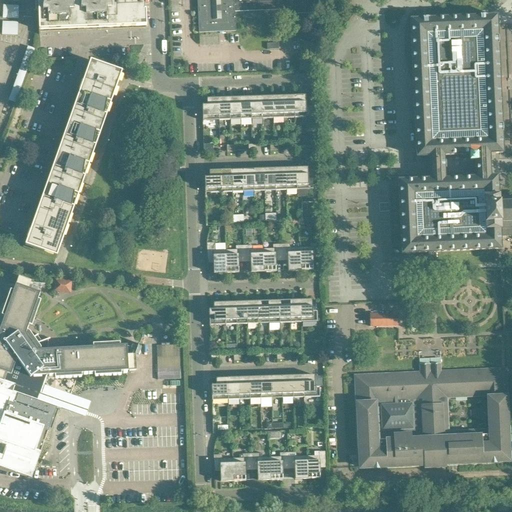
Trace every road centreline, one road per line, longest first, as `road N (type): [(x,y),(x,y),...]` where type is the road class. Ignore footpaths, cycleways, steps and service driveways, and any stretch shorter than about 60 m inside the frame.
road 1 (residential): [(200,495),(326,491)]
road 2 (residential): [(187,83),(311,79)]
road 3 (residential): [(196,372),(319,368)]
road 4 (residential): [(194,288),(317,284)]
road 5 (residential): [(200,495),(196,372)]
road 6 (residential): [(194,288),(190,165)]
road 7 (residential): [(190,165),(311,161)]
